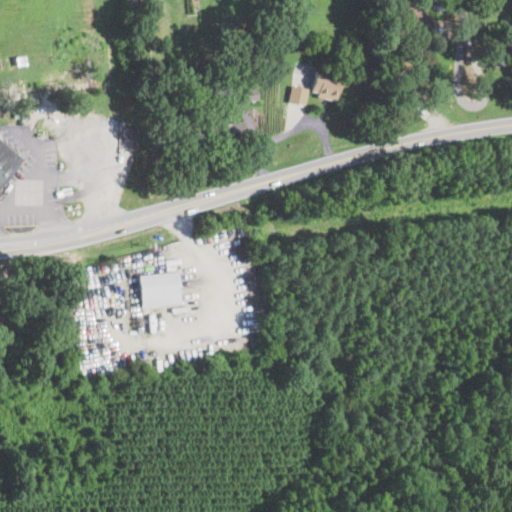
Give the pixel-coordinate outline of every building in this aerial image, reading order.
[(433,19),(403,2),(394,18),(425,35),(433,19)] [(306,94),(331,100),(337,76),(312,70),(306,94)] [(304,103),(307,87),(290,84),(287,100),(304,103)] [(257,101),(256,87),(238,88),(239,102),(257,101)] [(255,118),(245,115),(240,128),(250,132),(255,118)] [(210,122),(210,145),(240,145),(240,122),(210,122)] [(0,184),(23,159),(0,140),(0,184)] [(137,306),(177,303),(174,271),(135,274),(137,306)]
